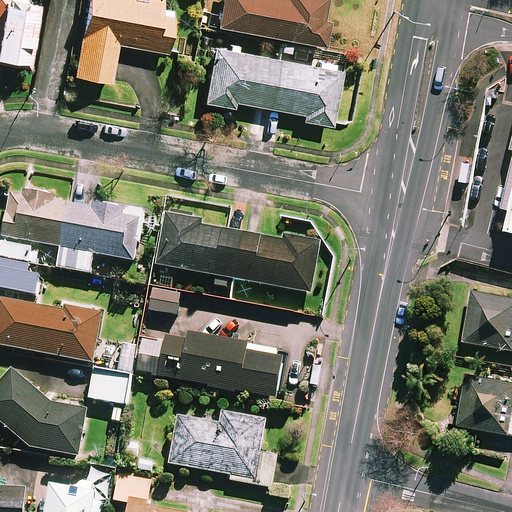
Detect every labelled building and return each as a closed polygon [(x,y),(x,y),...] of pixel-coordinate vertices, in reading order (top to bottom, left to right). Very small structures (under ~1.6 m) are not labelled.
[(30,0),(0,0),(0,62),(32,67),(41,1),(30,0)] [(163,0),(161,0),(89,0),(75,78),(111,84),(118,46),(167,55),(175,16),(161,13),(163,0)] [(224,0),(219,30),(281,40),(279,54),(293,56),(295,43),(325,48),(329,24),(324,23),(327,0),(224,0)] [(342,73),(215,50),(205,104),(234,110),(235,103),(304,116),(303,122),(332,128),(342,73)] [(473,167),(465,166),(460,186),(468,188),(473,167)] [(60,207),(60,202),(26,197),(25,201),(11,199),(1,261),(38,267),(41,247),(63,251),(60,270),(92,276),(95,257),(138,264),(145,222),(125,219),(126,213),(95,208),(94,213),(60,207)] [(168,217),(159,269),(214,279),(212,289),(230,292),(232,282),(313,297),(323,246),(285,239),(284,244),(202,229),(203,224),(168,217)] [(182,298),(154,293),(151,314),(179,319),(182,298)] [(511,300),(473,294),(465,345),(511,352),(511,300)] [(65,314),(1,302),(0,307),(0,349),(95,367),(104,317),(66,310),(65,314)] [(191,337),(190,345),(146,337),(139,377),(278,402),(287,354),(191,337)] [(56,409),(14,374),(0,390),(0,421),(34,452),(81,460),(89,417),(56,409)] [(133,381),(95,375),(91,402),(129,408),(133,381)] [(511,385),(467,378),(459,429),(511,437),(511,385)] [(198,413),(196,422),(181,419),(173,468),(232,478),(231,484),(274,490),(279,458),(263,456),(268,425),(198,413)] [(154,485),(120,478),(115,504),(132,507),(131,511),(162,511),(149,509),(154,485)] [(0,490),(0,511),(27,511),(29,492),(0,490)] [(97,511),(99,498),(55,492),(52,511),(97,511)]
